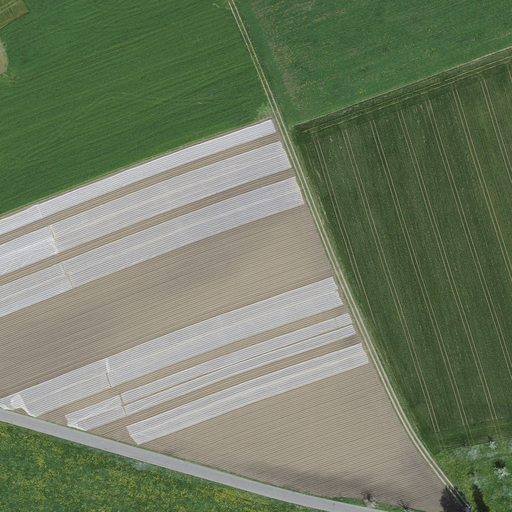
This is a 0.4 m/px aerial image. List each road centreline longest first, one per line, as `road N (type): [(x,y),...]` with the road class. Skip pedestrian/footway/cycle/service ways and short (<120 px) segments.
road 1 (track): [(470,511),(404,424),(232,0)]
road 2 (unclassified): [(360,511),(0,414)]
